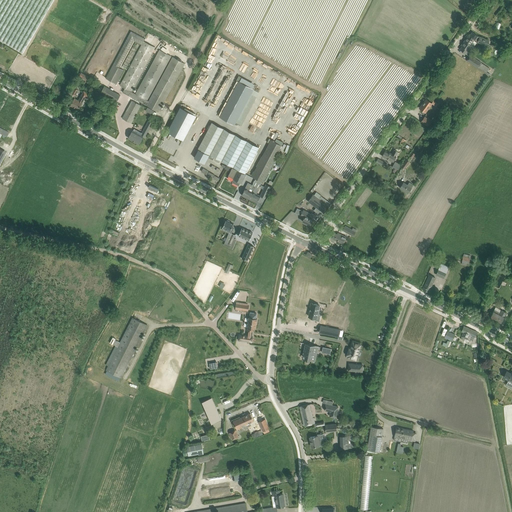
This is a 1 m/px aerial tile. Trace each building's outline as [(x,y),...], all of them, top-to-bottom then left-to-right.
[(0,0),(0,39),(22,52),(53,0),(0,0)] [(144,41),(145,39),(131,31),(106,78),(111,82),(116,84),(124,70),(119,68),(134,41),(142,45),(120,85),(125,88),(122,92),(146,105),(152,108),(158,112),(185,63),(180,61),(173,57),(149,101),(147,101),(171,56),(160,50),(136,94),(131,91),(155,47),(144,41)] [(478,37),(478,36),(472,32),(470,36),(469,35),(465,40),(474,46),(477,43),(474,41),(475,39),(477,41),(481,42),(481,43),(484,45),(484,44),(487,45),(489,40),(485,39),(479,37),(479,38),(478,37)] [(460,49),(464,52),(466,54),(469,51),(470,52),(474,46),(465,40),(461,45),(462,46),(460,49)] [(478,68),(478,67),(483,71),(486,73),(489,69),(486,66),(481,63),(477,60),(469,55),(466,60),(474,65),(478,68)] [(254,89),(251,88),(239,81),(219,117),(234,125),(235,124),(254,89)] [(216,104),(225,85),(219,82),(216,88),(213,86),(207,100),(216,104)] [(105,86),(100,94),(116,103),(121,95),(105,86)] [(88,99),(90,95),(84,91),(82,94),(78,100),(74,98),(73,101),(70,105),(78,110),(81,105),(82,106),(84,103),(82,103),(85,97),(88,99)] [(432,104),(432,103),(426,99),(419,108),(423,111),(426,113),(432,104)] [(134,119),(140,106),(132,101),(125,114),(122,118),(131,123),(134,119)] [(181,108),(168,132),(183,140),(196,116),(181,108)] [(432,120),(439,112),(436,110),(429,118),(432,120)] [(431,121),(425,117),(421,122),(427,126),(431,121)] [(150,126),(152,123),(149,121),(141,135),(140,134),(132,130),(128,138),(135,142),(139,144),(143,137),(144,137),(149,129),(151,130),(152,127),(150,126)] [(210,154),(245,173),(258,148),(212,123),(199,148),(210,154)] [(271,140),(252,177),(263,183),(275,160),(277,156),(283,146),(282,145),(271,140)] [(205,163),(209,155),(210,154),(199,148),(199,150),(194,158),(205,163)] [(396,156),(398,152),(394,150),(392,154),(385,150),(382,156),(393,162),(396,156)] [(277,156),(275,160),(278,162),(277,165),(280,167),(284,160),(280,158),(277,156)] [(406,160),(401,167),(405,169),(410,162),(406,160)] [(232,170),(229,176),(234,179),(232,182),(238,186),(240,182),(242,183),(244,178),(246,175),(238,171),(237,172),(232,170)] [(207,174),(219,181),(221,178),(209,171),(207,174)] [(261,184),(262,182),(259,180),(255,187),(249,199),(257,203),(259,198),(260,197),(260,196),(257,194),(260,188),(261,184)] [(400,188),(404,190),(408,193),(413,185),(409,182),(407,185),(403,182),(400,188)] [(255,187),(254,186),(248,183),(245,188),(244,191),(242,195),(249,199),(255,187)] [(319,199),(314,195),(313,194),(308,201),(316,207),(320,210),(324,213),(329,206),(325,203),(319,199)] [(297,208),(295,213),(300,215),(300,216),(304,218),(302,221),(310,225),(315,215),(311,213),(311,214),(303,210),(303,211),(297,208)] [(223,227),(230,231),(225,241),(231,244),(235,234),(232,233),(234,228),(232,227),(233,224),(230,222),(230,221),(227,220),(226,221),(223,227)] [(351,236),(354,231),(355,229),(351,227),(350,229),(345,226),(343,230),(351,236)] [(242,228),(238,236),(249,241),(253,233),(242,228)] [(343,243),(345,239),(346,237),(342,235),(338,233),(337,234),(333,232),(331,237),(343,243)] [(248,244),(242,258),(247,261),(254,246),(248,244)] [(464,254),(462,262),(469,264),(471,255),(464,254)] [(443,278),(446,272),(438,269),(436,275),(443,278)] [(429,292),(431,287),(435,278),(429,275),(423,289),(429,292)] [(248,306),(247,306),(247,304),(236,302),(235,308),(248,310),(248,306)] [(311,308),(309,316),(316,318),(315,320),(319,321),(320,317),(317,316),(319,305),(311,303),(310,308),(311,308)] [(503,319),(506,313),(501,310),(499,314),(494,311),(493,313),(491,312),(490,312),(489,314),(489,315),(491,316),(490,317),(501,323),(503,319)] [(239,334),(238,340),(252,342),(252,336),(251,336),(252,331),(253,331),(253,329),(255,329),(256,324),(257,319),(256,318),(257,314),(250,312),(249,317),(247,330),(246,335),(239,334)] [(340,318),(331,314),(330,316),(328,320),(337,325),(340,318)] [(134,322),(108,373),(127,382),(151,331),(134,322)] [(321,326),(319,332),(339,336),(340,330),(321,326)] [(471,336),(474,338),(477,332),(464,326),(462,331),(463,332),(461,337),(469,341),(470,340),(471,336)] [(452,341),(453,339),(455,334),(447,331),(444,337),(452,341)] [(361,345),(353,342),(350,349),(349,348),(347,355),(348,356),(348,357),(356,360),(361,345)] [(303,352),(303,353),(303,355),(306,355),(305,359),(312,360),(315,345),(305,343),(305,344),(303,352)] [(349,363),(348,370),(362,372),(363,365),(349,363)] [(212,399),(204,403),(213,421),(220,418),(212,399)] [(300,406),(304,426),(315,423),(314,417),(313,418),(310,404),(300,406)] [(338,407),(326,404),(324,410),(330,412),(329,416),(336,417),(338,407)] [(251,426),(250,423),(254,421),(250,413),(243,416),(247,425),(248,427),(251,426)] [(248,427),(247,425),(243,416),(233,421),(237,430),(244,426),(245,429),(248,428),(248,427)] [(263,431),(266,429),(269,428),(265,419),(259,422),(263,431)] [(371,427),(368,450),(379,452),(383,428),(371,427)] [(397,427),(395,437),(408,440),(415,441),(417,434),(413,433),(413,432),(413,431),(397,427)] [(256,438),(264,433),(261,429),(253,434),(256,438)] [(232,440),(239,437),(236,430),(229,433),(232,440)] [(317,436),(310,437),(312,447),(315,446),(316,447),(318,447),(318,446),(319,446),(324,445),(322,434),(317,435),(317,436)] [(341,448),(349,448),(352,448),(351,436),(348,436),(340,436),(341,448)] [(203,450),(201,444),(187,447),(189,456),(198,454),(198,451),(203,450)] [(364,454),(360,509),(369,509),(373,455),(364,454)] [(407,511),(413,461),(403,460),(399,502),(402,503),(401,510),(407,511)] [(235,473),(237,480),(244,479),(242,472),(235,473)] [(277,507),(280,507),(285,506),(283,494),(279,494),(279,490),(273,491),(273,496),(275,495),(277,507)] [(176,498),(176,495),(178,496),(178,492),(174,492),(173,500),(182,501),(182,499),(176,498)] [(247,511),(246,503),(192,511),(247,511)]
